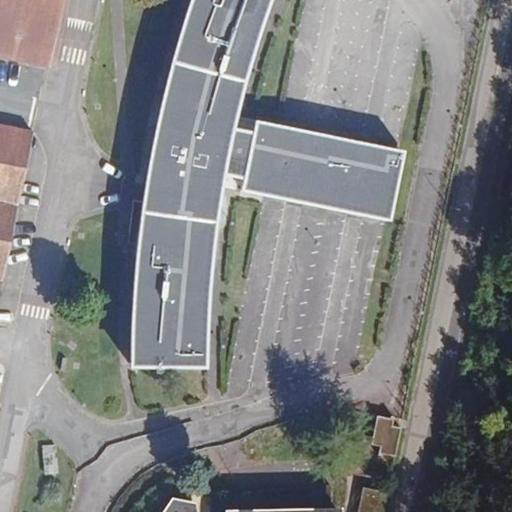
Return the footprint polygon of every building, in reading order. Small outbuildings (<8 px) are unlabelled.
[(0,0),(0,56),(47,66),(60,0),(0,0)] [(387,221),(401,153),(255,123),(253,132),(229,127),(238,91),(256,31),(267,0),(193,0),(179,43),(169,80),(154,149),(147,183),(139,247),(135,297),(132,365),(202,365),(203,328),(207,269),(213,215),(221,174),(243,179),(242,191),(387,221)] [(0,279),(2,280),(33,132),(0,125),(0,279)] [(380,446),(378,453),(395,456),(401,428),(395,427),(398,418),(393,417),(392,419),(377,416),(371,445),(380,446)] [(330,485),(241,493),(241,511),(193,511),(192,505),(172,501),(164,511),(338,511),(339,511),(331,510),(330,485)] [(383,511),(387,492),(363,487),(357,511),(383,511)]
